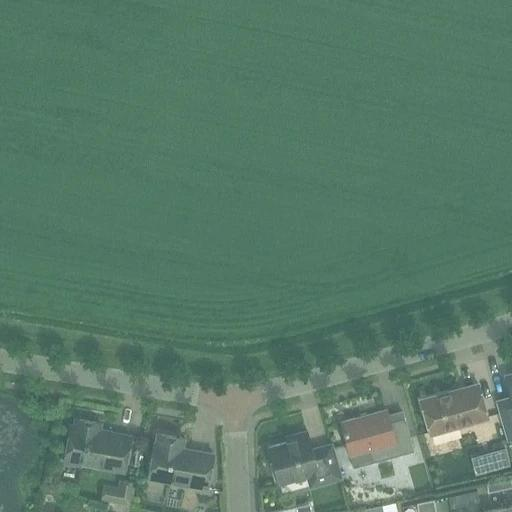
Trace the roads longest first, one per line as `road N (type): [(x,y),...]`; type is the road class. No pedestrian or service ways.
road 1 (residential): [(236,403),(312,390),(511,331)]
road 2 (residential): [(0,365),(236,403)]
